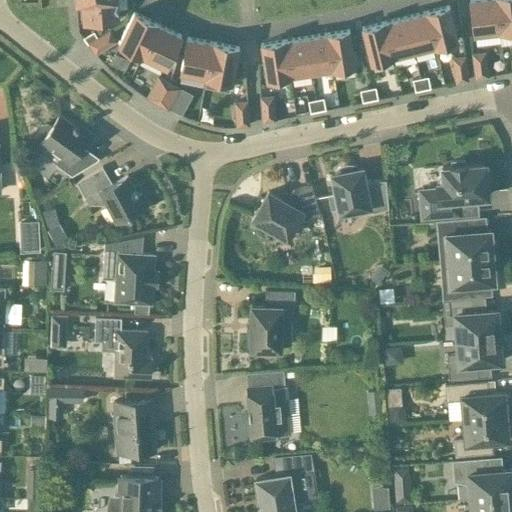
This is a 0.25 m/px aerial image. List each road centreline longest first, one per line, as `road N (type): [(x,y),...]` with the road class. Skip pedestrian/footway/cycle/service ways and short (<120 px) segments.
road 1 (residential): [(207,511),(193,349),(207,153)]
road 2 (residential): [(207,153),(511,97)]
road 3 (residential): [(0,17),(151,133),(207,153)]
